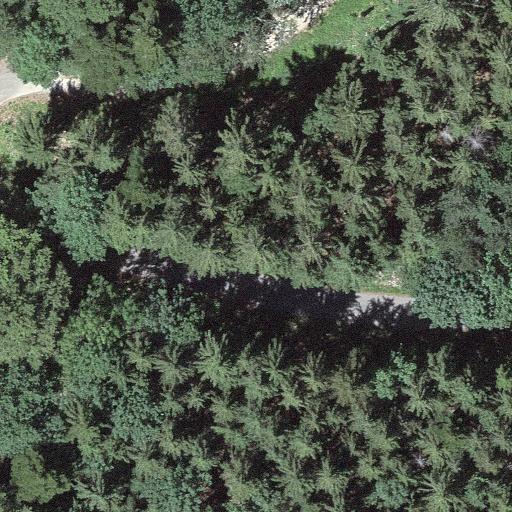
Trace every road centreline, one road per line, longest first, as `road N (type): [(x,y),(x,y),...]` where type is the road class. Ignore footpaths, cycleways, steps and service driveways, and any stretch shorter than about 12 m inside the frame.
road 1 (track): [(0,206),(193,276),(303,300),(422,313),(511,306)]
road 2 (track): [(0,82),(151,80),(220,59),(320,0)]
